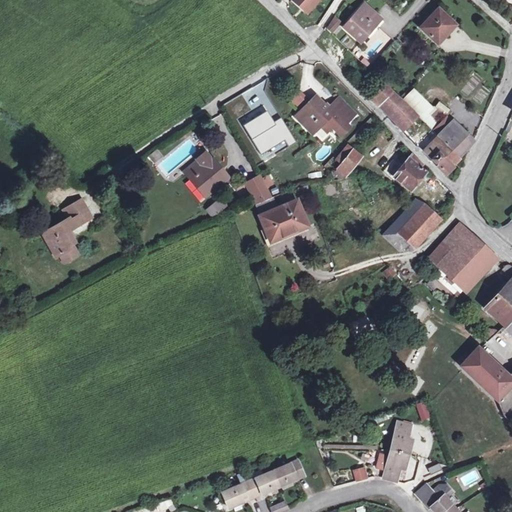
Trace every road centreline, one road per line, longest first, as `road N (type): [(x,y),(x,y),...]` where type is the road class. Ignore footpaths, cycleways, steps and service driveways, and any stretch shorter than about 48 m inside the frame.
road 1 (residential): [(92,179),(288,60),(316,52)]
road 2 (residential): [(316,52),(464,196)]
